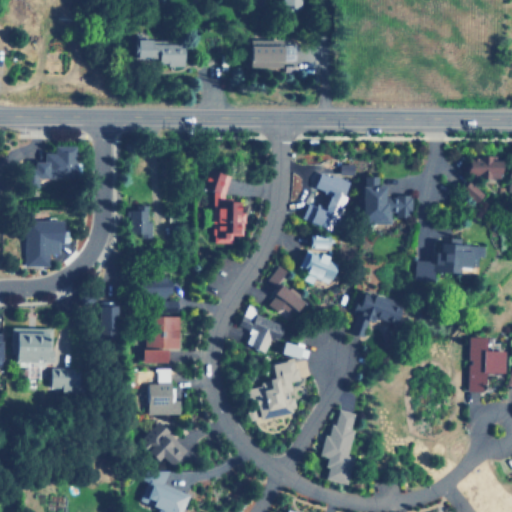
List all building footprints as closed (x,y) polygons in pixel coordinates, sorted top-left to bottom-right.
[(283,0),(283,8),(301,8),(301,0),(283,0)] [(285,39),(251,38),(250,66),(284,67),(285,39)] [(74,144),(53,144),(53,151),(42,152),(42,160),(34,161),(35,177),(75,176),(74,144)] [(470,177),(504,177),(504,159),(494,159),(494,155),(462,155),(462,193),(470,193),(470,177)] [(300,217),(328,228),(335,209),(340,210),(346,195),(343,194),(348,181),(319,170),(313,187),(329,193),(324,208),(306,202),(300,217)] [(392,222),(392,215),(411,215),(411,194),(387,194),(387,181),(379,181),(379,175),(364,175),(364,222),(392,222)] [(48,265),(48,252),(58,253),(58,243),(63,243),(63,220),(25,219),(24,265),(48,265)] [(329,234),(310,233),(309,246),(329,247),(329,234)] [(413,278),(434,280),(435,270),(462,272),(463,266),(477,267),(478,257),(484,257),(484,245),(461,243),(461,237),(450,236),(450,241),(433,240),(433,251),(437,252),(437,261),(415,260),(413,278)] [(330,258),(307,247),(298,266),(306,270),(302,278),(311,282),(314,276),(329,284),(337,267),(327,263),(330,258)] [(265,280),(275,286),(278,281),(285,270),(275,264),(265,280)] [(138,295),(170,294),(170,277),(138,278),(138,295)] [(266,304),(290,321),(305,300),(280,283),(266,304)] [(361,336),(368,315),(398,326),(405,305),(359,289),(351,312),(355,313),(349,331),(361,336)] [(98,336),(115,337),(116,302),(99,302),(98,336)] [(238,325),(249,329),(244,344),(264,350),(268,338),(277,341),(282,324),(252,314),(255,307),(245,303),(238,325)] [(178,314),(150,315),(150,335),(142,335),(142,362),(168,362),(168,348),(178,348),(178,314)] [(52,326),(10,327),(11,361),(53,360),(52,326)] [(467,390),(485,390),(486,372),(505,372),(506,350),(487,349),(488,336),(469,335),(467,390)] [(301,357),(303,347),(283,342),(281,352),(301,357)] [(260,419),(297,410),(290,381),(299,379),(293,357),(271,363),(275,379),(252,385),(260,419)] [(48,389),(81,390),(81,368),(49,367),(48,389)] [(146,413),(179,413),(179,399),(169,399),(169,367),(153,367),(153,381),(146,380),(146,413)] [(355,412),(337,408),(331,434),(324,433),(319,455),(327,457),(325,466),(328,466),(326,478),(347,483),(353,457),(348,455),(354,428),(351,427),(355,412)] [(158,460),(163,456),(171,465),(187,451),(159,420),(153,426),(156,430),(142,442),(158,460)] [(181,511),(189,494),(161,483),(163,478),(150,473),(139,500),(158,508),(157,511),(181,511)]
